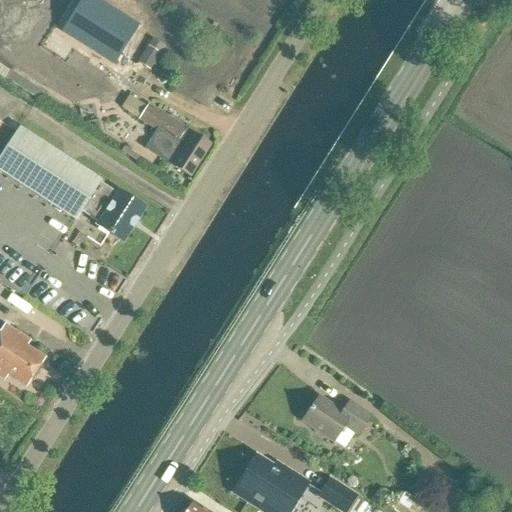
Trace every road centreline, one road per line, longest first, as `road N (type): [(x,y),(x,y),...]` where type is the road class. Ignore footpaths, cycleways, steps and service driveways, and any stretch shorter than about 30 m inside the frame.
road 1 (primary): [(136,511),(462,0)]
road 2 (unclassified): [(0,511),(323,0)]
